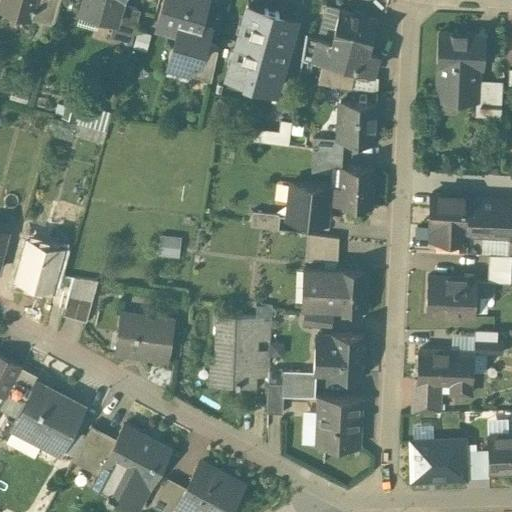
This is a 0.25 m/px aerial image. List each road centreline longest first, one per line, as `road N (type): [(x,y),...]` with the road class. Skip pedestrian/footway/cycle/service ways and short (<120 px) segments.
road 1 (residential): [(385,499),(410,0)]
road 2 (residential): [(311,481),(0,315)]
road 3 (residential): [(511,496),(385,499)]
